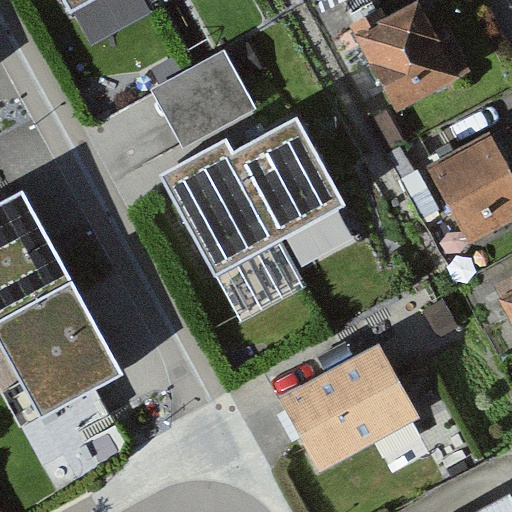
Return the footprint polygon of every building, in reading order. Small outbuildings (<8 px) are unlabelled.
[(125,0),(56,0),(72,25),(125,0)] [(466,86),(419,6),(356,43),(399,121),(466,86)] [(155,166),(216,280),(345,208),(290,107),(227,141),(220,129),(155,166)] [(511,252),(511,179),(492,141),(430,176),(480,271),(511,252)] [(0,328),(72,288),(23,192),(0,205),(0,328)] [(0,362),(38,431),(123,385),(72,288),(0,328),(0,362)] [(511,301),(498,309),(511,331),(511,301)] [(426,427),(382,348),(276,408),(320,488),(426,427)]
